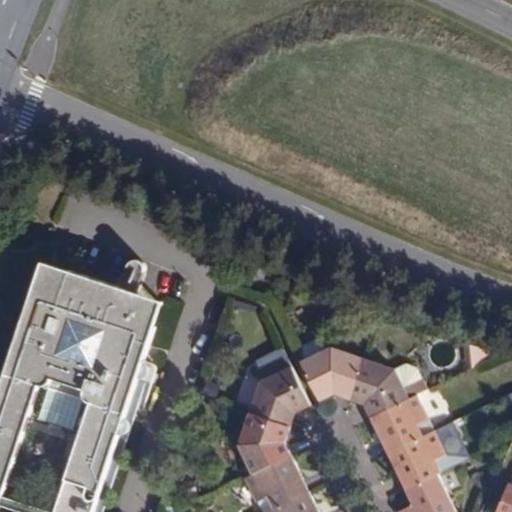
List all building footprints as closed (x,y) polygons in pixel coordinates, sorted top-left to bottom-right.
[(43,287),(35,284),(0,390),(0,501),(0,502),(3,492),(39,381),(48,384),(82,395),(91,398),(55,508),(54,511),(92,511),(141,368),(155,325),(147,322),(149,313),(147,304),(145,302),(136,299),(144,270),(145,260),(140,257),(135,255),(129,258),(120,285),(69,267),(65,277),(53,272),(50,274),(48,278),(48,285),(43,287)] [(511,356),(459,342),(471,375),(511,356)] [(350,396),(364,357),(334,346),(303,361),(321,400),(339,391),(350,396)] [(265,375),(290,364),(283,350),(258,362),(265,375)] [(373,417),(412,398),(407,388),(398,369),(364,357),(350,396),(365,400),(373,417)] [(251,411),(292,425),(296,411),(312,404),(293,366),(262,380),(251,411)] [(407,388),(412,398),(420,394),(428,390),(430,389),(424,379),(407,388)] [(78,411),(82,395),(48,384),(43,400),(78,411)] [(373,417),(390,452),(424,436),(417,423),(431,416),(420,394),(412,398),(373,417)] [(254,474),(293,455),(287,440),(292,425),(251,411),(240,445),(254,474)] [(456,421),(438,430),(449,453),(434,460),(441,473),(473,457),(456,421)] [(408,489),(438,474),(441,473),(434,460),(449,453),(438,430),(424,436),(390,452),(408,489)] [(310,491),(293,455),(254,474),(247,477),(258,499),(270,493),(277,507),(310,491)] [(457,511),(438,474),(408,489),(413,500),(409,508),(399,511),(457,511)] [(511,511),(511,489),(501,511),(511,511)] [(320,511),(310,491),(277,507),(267,511),(320,511)] [(54,511),(55,508),(3,492),(0,502),(16,507),(31,511),(54,511)]
